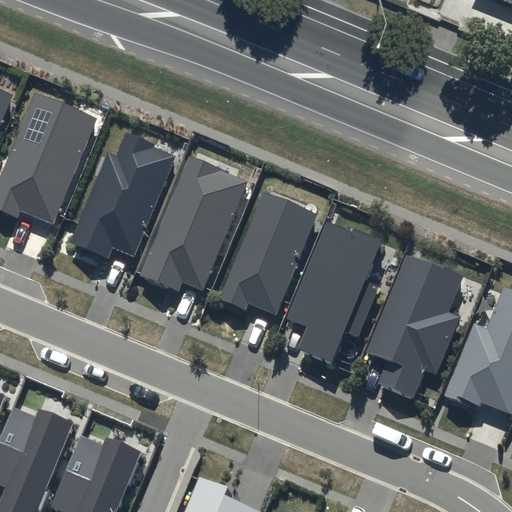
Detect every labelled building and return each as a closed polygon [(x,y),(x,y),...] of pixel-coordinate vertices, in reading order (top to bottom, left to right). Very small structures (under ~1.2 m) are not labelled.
[(0,131),(15,96),(0,90),(0,131)] [(22,212),(55,225),(98,120),(37,95),(0,184),(0,210),(19,218),(22,212)] [(73,244),(110,259),(115,249),(136,257),(177,157),(155,149),(156,146),(128,134),(118,157),(110,154),(73,244)] [(185,284),(205,292),(249,183),(222,172),(223,171),(191,158),(142,277),(181,292),(185,284)] [(250,305),(278,316),(319,216),(265,194),(221,301),(247,311),(250,305)] [(329,223),(289,320),(310,328),(301,350),(334,364),(347,334),(360,339),(381,288),(368,283),(385,242),(350,228),(349,231),(329,223)] [(380,385),(415,399),(426,372),(438,376),(462,319),(450,314),(465,277),(429,263),(429,264),(408,256),(369,353),(389,362),(380,385)] [(484,404),(511,415),(511,292),(506,289),(488,331),(476,326),(446,398),(471,408),(473,404),(482,408),(484,404)] [(16,410),(0,448),(0,485),(9,489),(0,509),(0,511),(44,511),(53,492),(49,491),(76,425),(42,411),(39,419),(16,410)] [(60,511),(119,511),(144,454),(108,439),(105,446),(84,437),(54,509),(60,511)] [(256,511),(228,500),(231,491),(202,479),(188,511),(256,511)]
